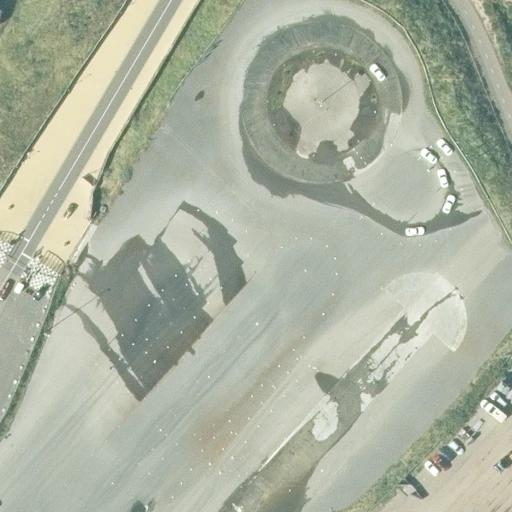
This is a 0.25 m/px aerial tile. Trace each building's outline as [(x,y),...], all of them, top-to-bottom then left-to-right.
[(215,84),(195,72),(141,162),(217,208),(342,0),(248,0),(232,28),(247,36),(236,54),(219,43),(206,64),(221,73),(215,84)] [(290,204),(294,282),(371,278),(366,200),(290,204)] [(222,386),(104,291),(91,307),(209,403),(222,386)] [(345,308),(322,307),(321,327),(344,328),(345,308)] [(478,350),(491,332),(472,318),(422,384),(449,404),(464,384),(455,378),(464,367),(473,374),(487,357),(478,350)] [(511,353),(461,434),(447,425),(434,445),(453,457),(465,438),(477,446),(511,391),(511,353)] [(167,427),(128,390),(136,381),(113,361),(36,444),(98,501),(167,427)] [(364,447),(308,445),(307,472),(345,474),(344,491),(362,491),(364,447)] [(35,511),(74,511),(33,474),(15,493),(35,511)] [(8,511),(28,511),(18,503),(8,511)]
